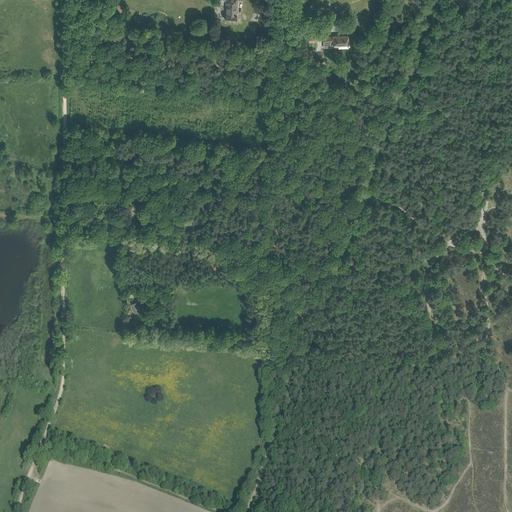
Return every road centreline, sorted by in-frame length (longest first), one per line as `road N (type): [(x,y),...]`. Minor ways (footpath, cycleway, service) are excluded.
road 1 (track): [(62,223),(63,0)]
road 2 (track): [(43,440),(62,383),(62,223)]
